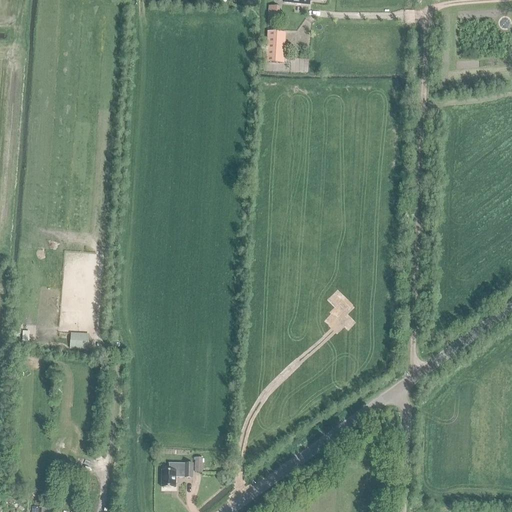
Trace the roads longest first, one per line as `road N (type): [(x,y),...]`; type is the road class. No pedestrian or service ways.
road 1 (unclassified): [(419,374),(412,356),(424,12)]
road 2 (tertiary): [(227,511),(394,391)]
road 3 (unclassified): [(401,511),(406,414),(394,391)]
